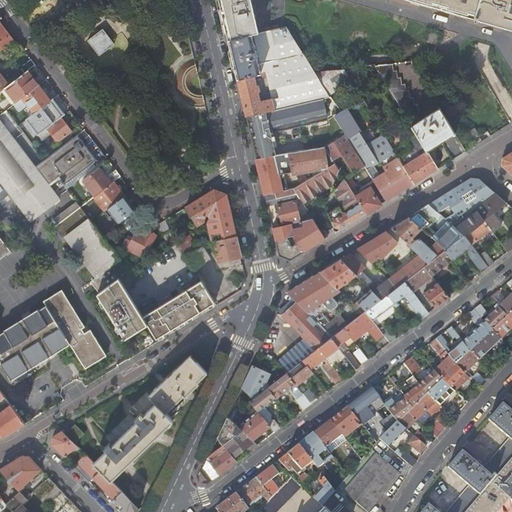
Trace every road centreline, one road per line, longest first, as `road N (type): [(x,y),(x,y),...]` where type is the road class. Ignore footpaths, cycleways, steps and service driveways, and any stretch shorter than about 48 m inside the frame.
road 1 (residential): [(170,496),(209,494),(511,259)]
road 2 (residential): [(0,1),(156,201),(239,166)]
road 3 (residential): [(226,317),(22,437)]
road 4 (secondary): [(265,289),(170,496)]
road 5 (residential): [(472,162),(288,273)]
road 6 (residential): [(511,369),(399,511)]
road 7 (secondary): [(200,0),(239,166)]
road 8 (secondary): [(239,166),(265,289)]
